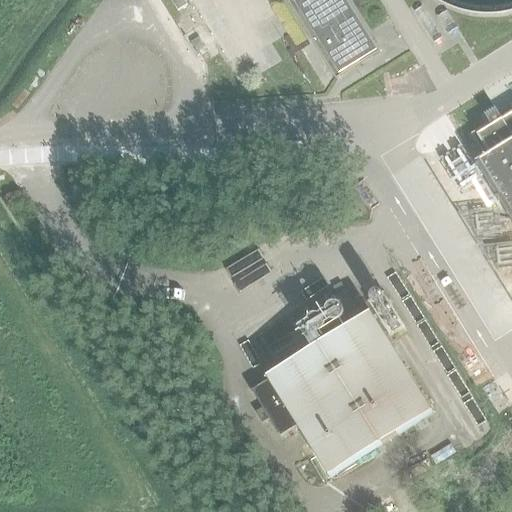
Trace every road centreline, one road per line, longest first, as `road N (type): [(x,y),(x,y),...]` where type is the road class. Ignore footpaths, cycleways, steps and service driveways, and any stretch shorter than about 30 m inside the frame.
road 1 (unclassified): [(194,135),(177,64),(151,30),(121,21),(92,35),(16,153)]
road 2 (unclassified): [(16,153),(194,135)]
